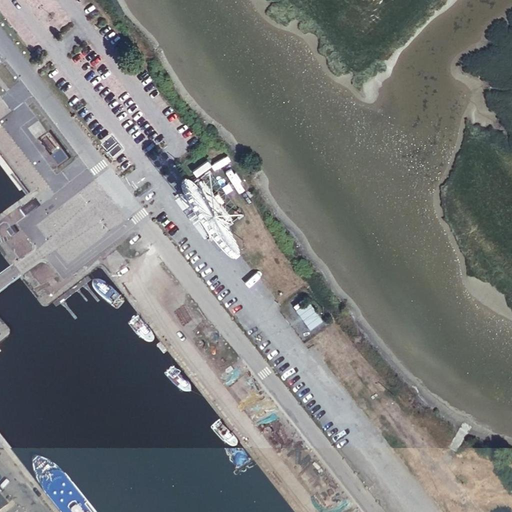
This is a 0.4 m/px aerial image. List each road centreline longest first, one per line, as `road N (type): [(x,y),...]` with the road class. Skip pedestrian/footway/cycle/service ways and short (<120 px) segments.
road 1 (unclassified): [(120,190),(373,511)]
road 2 (unclassified): [(0,36),(120,190)]
road 3 (unclassified): [(120,190),(0,285)]
